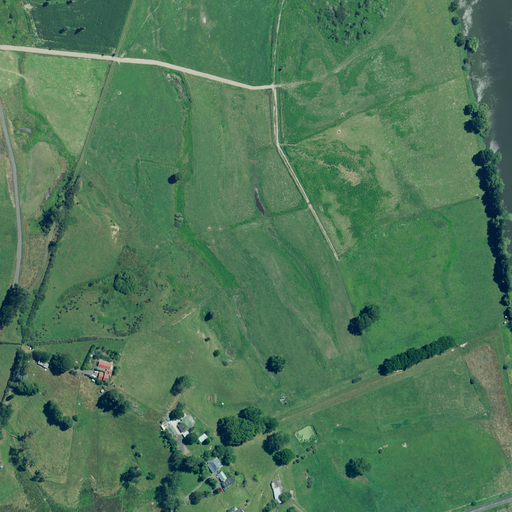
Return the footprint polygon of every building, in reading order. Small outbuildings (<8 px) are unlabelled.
[(111,363),(98,359),(96,366),(94,366),(93,369),(102,371),(102,373),(99,372),(97,379),(106,382),(107,375),(110,376),(111,370),(109,370),(111,363)] [(193,425),(187,416),(181,419),(182,420),(179,422),(180,424),(177,426),(181,432),(193,425)] [(176,433),(171,425),(166,429),(171,437),(176,433)] [(190,436),(186,431),(182,434),(185,439),(190,436)] [(207,438),(204,434),(197,438),(200,443),(207,438)] [(212,473),(217,470),(217,471),(220,469),(219,469),(222,467),(216,457),(207,462),(208,464),(206,465),(212,473)] [(226,478),(221,471),(216,475),(221,481),(226,478)] [(234,482),(231,477),(221,483),(224,488),(234,482)] [(276,504),(281,503),(280,498),(281,498),(279,487),(275,488),(274,483),(277,482),(276,479),(270,481),(272,489),(273,489),(276,504)]
